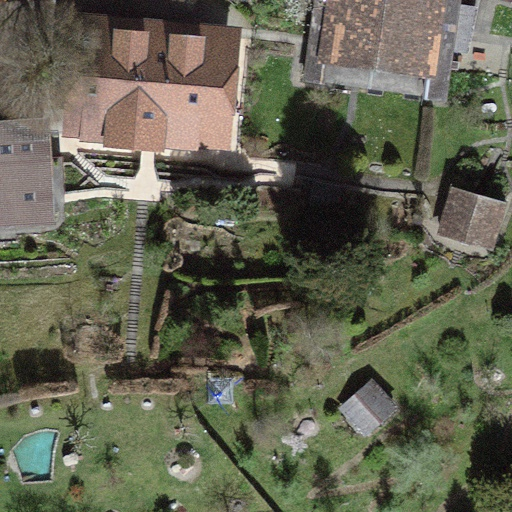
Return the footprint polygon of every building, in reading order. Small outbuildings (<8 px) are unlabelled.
[(316,0),(306,80),(445,100),(452,48),(464,50),(476,0),(316,0)] [(165,137),(212,141),(221,46),(83,34),(73,136),(165,143),(165,137)] [(38,129),(0,132),(0,215),(64,211),(61,162),(49,163),(47,134),(38,134),(38,129)] [(485,241),(496,207),(457,195),(447,229),(485,241)] [(386,405),(372,389),(349,409),(363,425),(386,405)]
